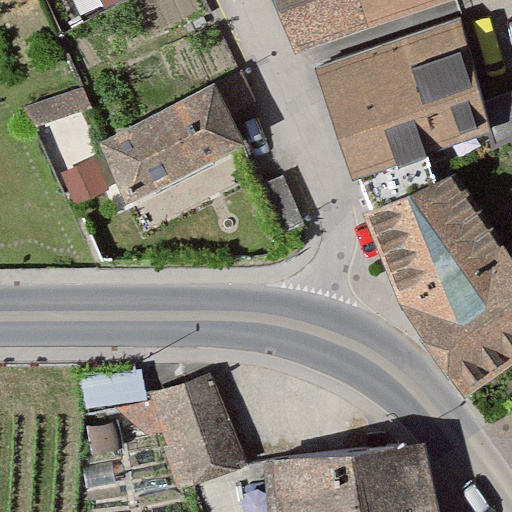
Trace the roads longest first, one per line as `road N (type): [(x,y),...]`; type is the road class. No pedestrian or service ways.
road 1 (residential): [(237,0),(336,244),(318,334)]
road 2 (secondary): [(318,334),(267,321),(189,317),(0,318)]
road 3 (secondary): [(496,511),(427,401),(366,352),(318,334)]
road 4 (unknown): [(511,10),(306,69),(266,61)]
